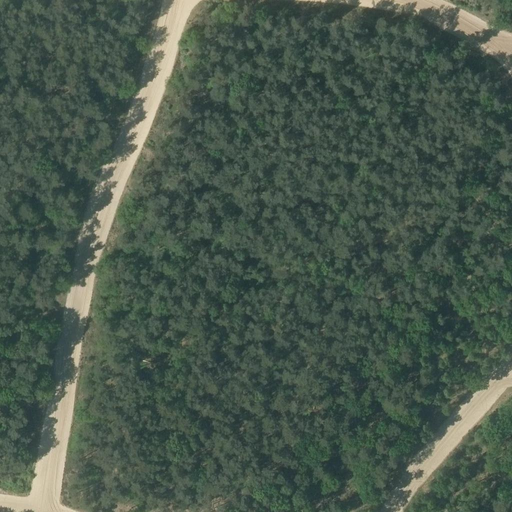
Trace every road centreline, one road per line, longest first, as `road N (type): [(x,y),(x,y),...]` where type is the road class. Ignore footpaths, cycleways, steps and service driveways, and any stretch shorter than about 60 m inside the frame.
road 1 (track): [(42,511),(77,300),(101,208),(178,0)]
road 2 (track): [(392,511),(511,362)]
road 3 (track): [(400,0),(511,54)]
